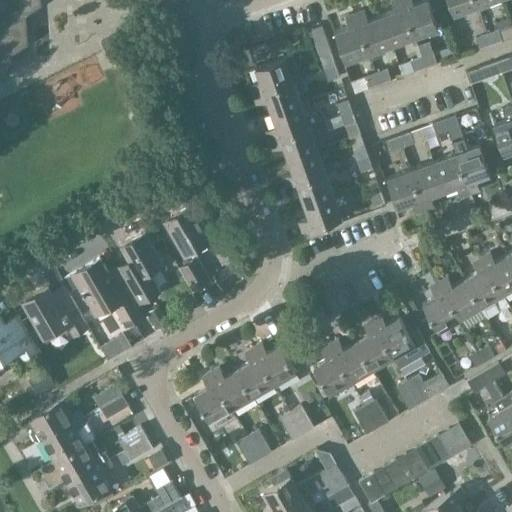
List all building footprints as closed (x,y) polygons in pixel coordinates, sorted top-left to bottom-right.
[(0,0),(0,76),(12,69),(10,52),(26,42),(24,14),(41,4),(40,0),(0,0)] [(393,43),(415,35),(402,0),(392,0),(396,9),(382,14),(393,43)] [(402,0),(415,35),(439,27),(429,0),(421,0),(415,2),(414,0),(402,0)] [(450,0),(455,12),(478,4),(476,0),(450,0)] [(393,43),(382,14),(368,19),(365,9),(356,12),(370,51),(373,59),(383,55),(381,48),(393,43)] [(347,60),(370,51),(356,12),(346,15),(350,26),(336,30),(347,60)] [(495,21),(498,28),(498,29),(510,25),(507,17),(495,21)] [(101,41),(105,50),(143,31),(139,19),(119,29),(120,31),(101,41)] [(324,68),(335,64),(321,25),(310,29),(324,68)] [(502,39),(498,29),(498,28),(486,32),(490,43),(502,39)] [(479,47),(490,43),(486,32),(475,36),(479,47)] [(421,55),(425,66),(436,62),(433,51),(421,55)] [(413,70),(425,66),(421,55),(410,59),(413,70)] [(254,93),(293,79),(300,77),(296,66),(289,68),(285,56),(256,66),(261,80),(251,84),(254,93)] [(499,59),(503,71),(511,67),(511,66),(508,56),(499,59)] [(470,82),(503,71),(499,59),(466,71),(470,82)] [(335,64),(324,68),(328,80),(340,76),(335,64)] [(375,71),(379,82),(391,78),(387,67),(375,71)] [(368,86),(379,82),(375,71),(364,75),(368,86)] [(273,112),(301,102),(293,79),(254,93),(258,102),(268,99),(273,112)] [(341,114),(352,110),(348,99),(336,103),(341,114)] [(270,139),(317,122),(319,121),(315,111),(306,114),(301,102),(273,112),(277,126),(267,129),(270,139)] [(511,103),(502,107),(506,119),(494,123),(505,153),(511,150),(511,103)] [(352,110),(341,114),(345,126),(356,122),(352,110)] [(445,118),(449,129),(459,126),(455,115),(445,118)] [(436,134),(449,129),(445,118),(432,123),(436,134)] [(289,158),(318,148),(313,136),(320,133),(317,122),(270,139),(274,148),(284,144),(289,158)] [(398,135),(402,146),(414,142),(410,131),(398,135)] [(390,150),(402,146),(398,135),(386,139),(390,150)] [(457,152),(471,192),(481,188),(477,177),(491,172),(481,143),(457,152)] [(357,159),(368,155),(364,144),(353,148),(357,159)] [(286,184),(326,170),(318,148),(289,158),(294,172),(283,176),(286,184)] [(462,195),(471,192),(457,152),(434,160),(444,189),(458,184),(462,195)] [(368,155),(357,159),(361,172),(373,168),(368,155)] [(431,193),(444,189),(434,160),(411,168),(425,208),(435,204),(431,193)] [(416,211),(425,208),(411,168),(387,176),(398,205),(412,200),(416,211)] [(305,204),(334,193),(326,170),(286,184),(290,194),(300,191),(305,204)] [(370,195),(374,206),(385,202),(381,191),(370,195)] [(334,193),(305,204),(309,216),(299,220),(302,231),(342,217),(334,193)] [(213,216),(202,223),(190,204),(166,218),(186,253),(209,240),(215,251),(229,243),(227,240),(228,236),(229,232),(228,228),(226,224),(223,221),(219,220),(215,220),(213,216)] [(150,270),(163,262),(145,230),(122,244),(139,273),(128,279),(140,300),(161,288),(150,270)] [(511,286),(511,259),(509,253),(496,261),(490,251),(482,256),(502,292),(511,286)] [(127,323),(146,313),(126,278),(117,284),(100,256),(73,271),(84,289),(83,289),(96,312),(115,302),(127,323)] [(509,304),(502,292),(482,256),(473,261),(479,270),(466,278),(482,304),(493,298),(499,309),(509,304)] [(193,290),(210,281),(197,258),(180,267),(193,290)] [(482,304),(466,278),(453,285),(447,275),(439,280),(460,317),(482,304)] [(430,334),(460,317),(439,280),(431,285),(436,295),(423,302),(430,314),(422,319),(430,334)] [(72,334),(88,325),(67,289),(54,296),(48,286),(23,300),(46,339),(68,327),(72,334)] [(372,319),(393,355),(415,342),(400,316),(387,323),(381,313),(372,319)] [(24,357),(37,350),(17,315),(4,322),(0,315),(0,359),(19,349),(24,357)] [(372,367),(393,355),(372,319),(364,323),(369,333),(356,341),(372,367)] [(372,367),(356,341),(344,348),(338,338),(330,343),(351,379),(372,367)] [(254,345),(275,381),(296,369),(281,343),(268,350),(262,340),(254,345)] [(323,396),(351,379),(330,343),(322,348),(327,357),(314,365),(322,380),(316,383),(323,396)] [(479,349),(485,361),(495,355),(488,344),(479,349)] [(253,394),(275,381),(254,345),(245,350),(250,360),(238,367),(253,394)] [(476,366),(485,361),(479,349),(469,355),(476,366)] [(489,368),(496,379),(505,374),(499,363),(489,368)] [(253,394),(238,367),(225,375),(219,365),(211,370),(231,406),(253,394)] [(28,379),(37,393),(56,382),(47,368),(28,379)] [(474,392),(496,379),(489,368),(468,381),(474,392)] [(210,418),(231,406),(211,370),(202,375),(207,384),(195,392),(210,418)] [(407,380),(420,402),(431,395),(418,373),(407,380)] [(409,408),(420,402),(407,380),(396,386),(409,408)] [(100,405),(122,392),(115,381),(94,394),(100,405)] [(100,405),(106,415),(127,402),(122,392),(100,405)] [(511,407),(509,403),(504,394),(494,401),(499,409),(488,415),(503,442),(511,436),(511,407)] [(365,404),(378,426),(388,419),(376,397),(365,404)] [(39,440),(78,417),(74,410),(67,413),(59,399),(26,418),(32,427),(30,432),(34,439),(39,440)] [(291,409),(303,431),(314,425),(302,403),(291,409)] [(366,432),(378,426),(365,404),(354,410),(366,432)] [(98,419),(106,415),(100,405),(93,409),(98,419)] [(292,437),(303,431),(291,409),(280,415),(292,437)] [(51,461),(84,442),(76,428),(83,425),(78,417),(39,440),(51,461)] [(446,428),(459,449),(470,443),(457,421),(446,428)] [(124,447),(146,435),(140,424),(118,437),(124,447)] [(247,433),(260,455),(271,449),(258,427),(247,433)] [(448,455),(459,449),(446,428),(436,434),(448,455)] [(249,462),(260,455),(247,433),(236,440),(249,462)] [(437,462),(448,455),(436,434),(425,440),(437,462)] [(124,447),(130,458),(131,458),(153,446),(146,435),(124,447)] [(51,461),(63,482),(103,460),(109,456),(105,449),(99,453),(99,452),(91,439),(84,442),(51,461)] [(427,468),(437,462),(425,440),(414,446),(427,468)] [(416,474),(427,468),(414,446),(404,453),(416,474)] [(124,462),(130,458),(124,447),(118,451),(124,462)] [(405,480),(416,474),(404,453),(393,459),(405,480)] [(103,460),(63,482),(76,504),(109,485),(100,471),(113,463),(109,456),(103,460)] [(395,487),(405,480),(393,459),(382,465),(395,487)] [(320,485),(342,472),(336,461),(314,474),(320,485)] [(384,493),(395,487),(382,465),(371,472),(384,493)] [(263,511),(272,511),(302,495),(320,485),(314,474),(313,473),(295,484),(286,467),(270,476),(274,482),(262,489),(270,502),(260,508),(263,511)] [(147,472),(129,483),(135,493),(153,483),(147,472)] [(342,472),(320,485),(326,496),(349,483),(342,472)] [(370,501),(384,493),(371,472),(357,480),(370,501)] [(151,511),(181,495),(171,478),(156,487),(159,492),(139,504),(133,494),(125,498),(101,511),(151,511)] [(462,511),(463,511),(456,500),(465,494),(460,485),(416,510),(417,511),(462,511)] [(178,511),(188,507),(181,495),(151,511),(178,511)] [(311,511),(302,495),(272,511),(311,511)]
